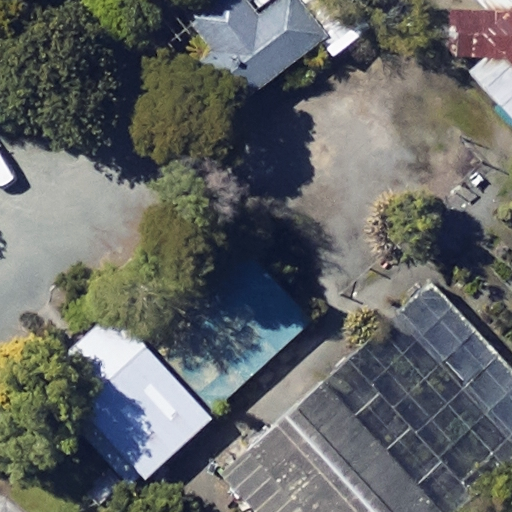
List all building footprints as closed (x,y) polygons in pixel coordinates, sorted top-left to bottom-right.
[(117,0),(96,0),(103,10),(117,0)] [(305,13),(258,0),(231,0),(201,16),(208,94),(265,90),(328,55),(305,13)] [(511,0),(487,0),(483,5),(511,36),(471,74),(511,117),(511,0)] [(320,330),(245,252),(209,286),(157,325),(110,327),(53,382),(154,488),(320,330)] [(445,511),(332,391),(230,485),(255,511),(445,511)]
